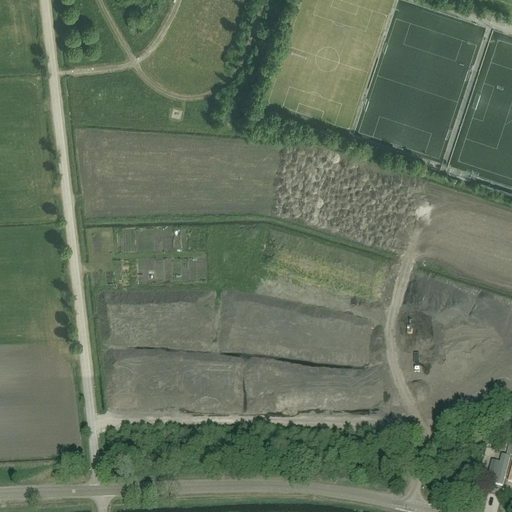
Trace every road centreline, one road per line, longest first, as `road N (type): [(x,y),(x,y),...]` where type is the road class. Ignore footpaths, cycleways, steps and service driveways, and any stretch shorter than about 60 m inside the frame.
road 1 (unclassified): [(52,74),(100,490)]
road 2 (unclassified): [(100,490),(321,490),(409,507)]
road 3 (unclassified): [(409,507),(424,462),(441,443),(511,411)]
